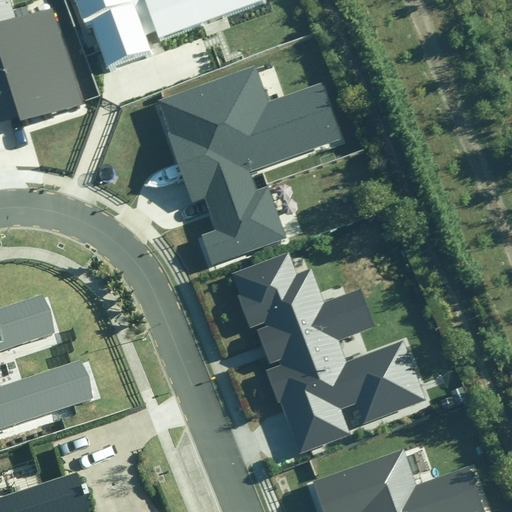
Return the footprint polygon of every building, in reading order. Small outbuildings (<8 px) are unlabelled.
[(0,0),(0,124),(16,119),(18,125),(84,104),(53,6),(18,17),(12,0),(0,0)] [(88,20),(103,64),(147,49),(142,34),(155,29),(158,36),(260,0),(73,0),(81,22),(88,20)] [(200,236),(211,265),(284,238),(266,189),(256,193),(249,173),(347,137),(326,81),(266,103),(253,68),(155,104),(192,203),(208,198),(219,229),(200,236)] [(269,370),(300,453),(348,435),(339,409),(353,404),(363,429),(432,403),(406,334),(348,355),(344,343),(383,329),(366,282),(327,297),(315,265),(298,271),(290,250),(230,272),(250,326),(258,323),(275,368),(269,370)] [(0,428),(94,398),(80,357),(2,383),(0,375),(0,354),(61,334),(46,289),(0,304),(0,428)] [(484,511),(469,466),(414,485),(403,452),(315,482),(325,511),(484,511)] [(90,511),(77,471),(0,497),(0,511),(90,511)]
